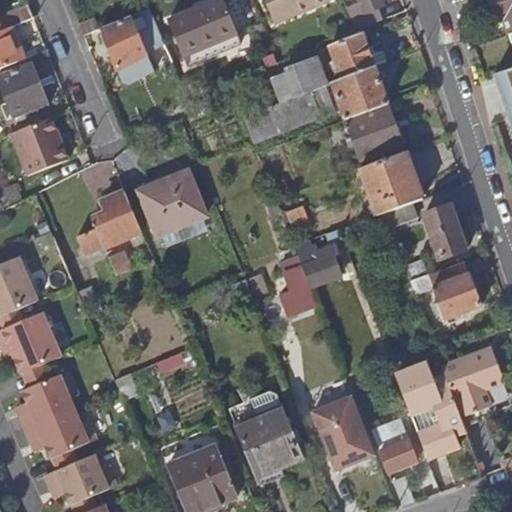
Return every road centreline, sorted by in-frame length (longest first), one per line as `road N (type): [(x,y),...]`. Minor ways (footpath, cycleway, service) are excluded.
road 1 (residential): [(426,0),(511,264)]
road 2 (residential): [(49,0),(105,140)]
